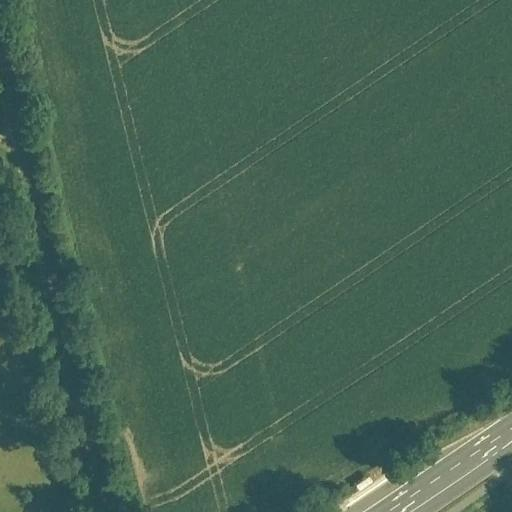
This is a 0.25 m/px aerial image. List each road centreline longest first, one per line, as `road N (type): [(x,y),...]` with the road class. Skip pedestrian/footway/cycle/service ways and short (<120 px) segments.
road 1 (residential): [(100,511),(0,88)]
road 2 (secondary): [(400,511),(511,435)]
